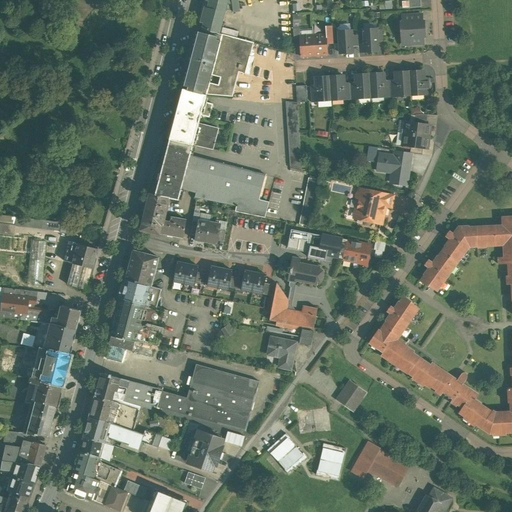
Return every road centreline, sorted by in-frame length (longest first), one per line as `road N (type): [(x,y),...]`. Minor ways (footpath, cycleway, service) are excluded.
road 1 (residential): [(511,449),(493,450),(351,351),(440,221)]
road 2 (tertiary): [(51,491),(121,240)]
road 3 (tertiary): [(121,240),(175,24)]
road 4 (residential): [(121,240),(278,264)]
road 5 (residential): [(440,59),(299,66)]
